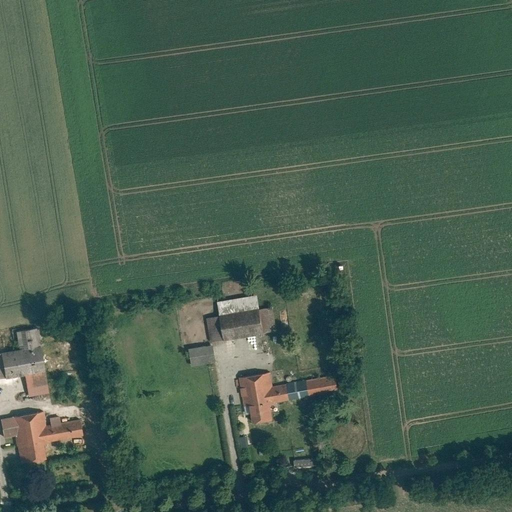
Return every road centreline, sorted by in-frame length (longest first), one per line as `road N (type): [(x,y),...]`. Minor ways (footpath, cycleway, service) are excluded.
road 1 (track): [(253,494),(511,454)]
road 2 (residential): [(128,511),(253,494)]
